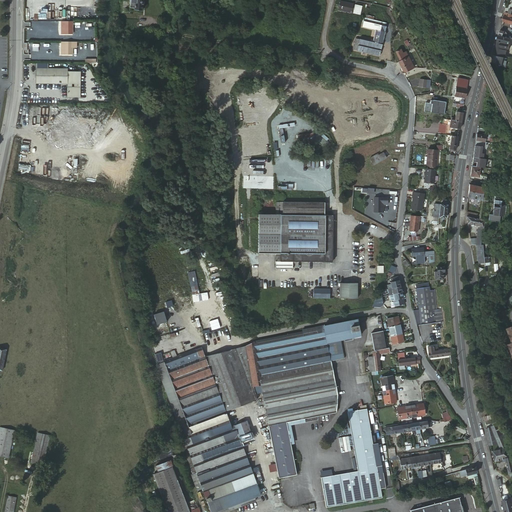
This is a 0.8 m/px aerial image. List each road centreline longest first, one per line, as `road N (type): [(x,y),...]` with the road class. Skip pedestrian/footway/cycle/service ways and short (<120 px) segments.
road 1 (residential): [(327,0),(322,45),(403,80),(412,95),(399,268),(424,361),(472,419)]
road 2 (unknown): [(397,249),(384,233),(350,222),(340,229),(341,270),(266,276),(247,239),(247,186),(260,176),(294,186)]
road 3 (secondary): [(455,223),(462,156),(500,0)]
road 4 (residential): [(455,223),(470,253),(489,364),(511,417)]
road 5 (secondary): [(472,419),(455,223)]
road 6 (tertiary): [(16,0),(14,107),(0,182)]
road 7 (unknown): [(322,45),(181,34)]
